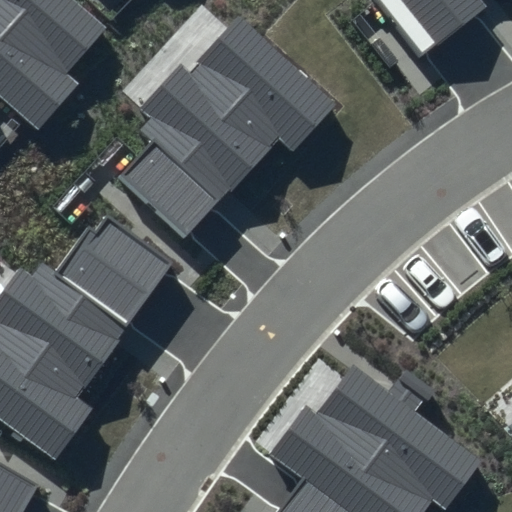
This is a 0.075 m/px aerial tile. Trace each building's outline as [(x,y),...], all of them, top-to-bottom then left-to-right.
[(107,28),(74,0),(0,0),(0,97),(38,131),(78,86),(65,75),(107,28)] [(375,0),(421,57),(486,5),(482,0),(375,0)] [(332,103),(238,19),(190,73),(180,64),(141,108),(150,115),(134,132),(147,143),(115,179),(184,240),(278,135),(292,148),(332,103)] [(175,264),(107,214),(93,233),(87,228),(56,271),(42,260),(31,275),(21,269),(0,297),(0,421),(55,462),(94,408),(77,397),(175,264)] [(432,390),(402,367),(386,388),(351,363),(314,414),(303,406),(267,454),(301,480),(277,511),(421,511),(430,500),(444,509),(480,460),(415,413),(432,390)] [(21,511),(38,484),(0,462),(0,511),(21,511)]
